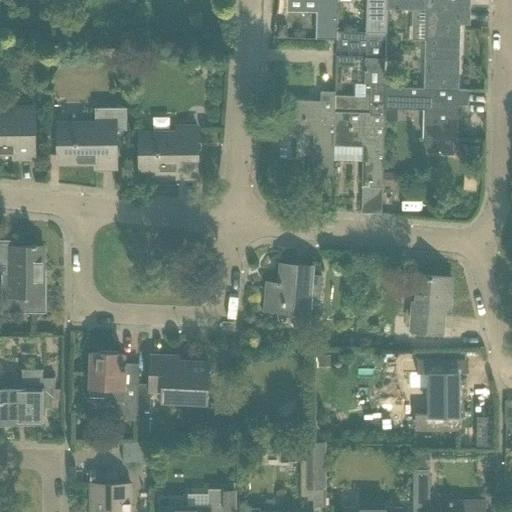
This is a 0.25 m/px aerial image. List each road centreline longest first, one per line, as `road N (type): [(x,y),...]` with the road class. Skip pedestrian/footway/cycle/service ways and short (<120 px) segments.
road 1 (residential): [(77,205),(77,289),(85,313),(222,316),(236,216)]
road 2 (residential): [(236,216),(473,243)]
road 3 (residential): [(248,0),(236,216)]
road 4 (residential): [(473,243),(494,206),(511,79)]
road 5 (residential): [(236,216),(77,205)]
road 6 (residential): [(511,379),(473,243)]
